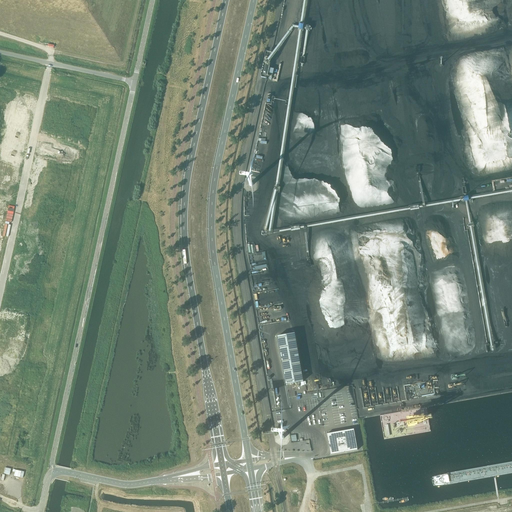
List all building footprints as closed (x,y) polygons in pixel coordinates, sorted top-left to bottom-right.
[(269,54),(266,54),(260,80),(263,81),(267,82),(273,55),(270,55),(269,54)] [(266,252),(250,253),(250,261),(266,260),(266,252)] [(278,337),(284,374),(301,371),(295,334),(278,337)] [(303,382),(301,371),(284,374),(286,385),(303,382)] [(327,434),(331,455),(357,450),(354,432),(354,429),(339,432),(327,434)] [(23,478),(24,471),(15,469),(14,475),(23,478)]
